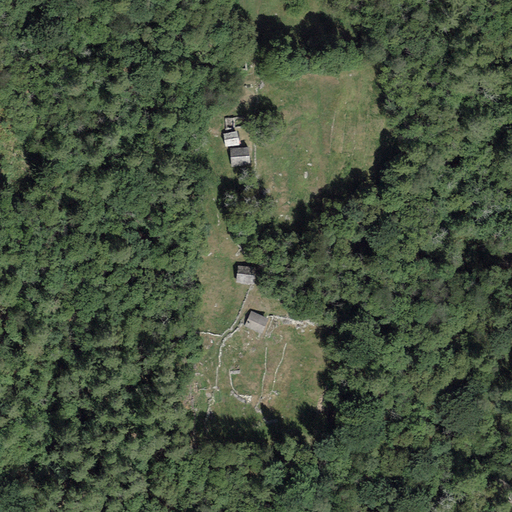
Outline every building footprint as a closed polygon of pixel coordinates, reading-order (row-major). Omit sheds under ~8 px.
[(238,56),(216,56),(217,71),(238,71),(238,56)] [(244,117),(225,118),(226,128),(244,127),(244,117)] [(237,132),(223,134),(225,147),(239,144),(237,132)] [(249,148),(231,149),(232,167),(250,166),(249,148)] [(255,268),(238,266),(236,282),(254,284),(255,268)] [(267,319),(251,311),(245,326),(261,333),(267,319)]
